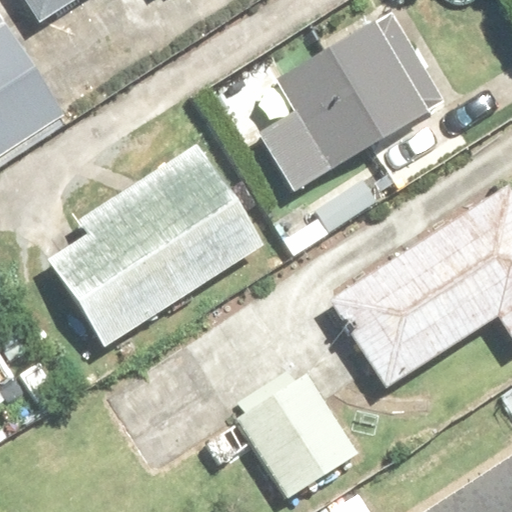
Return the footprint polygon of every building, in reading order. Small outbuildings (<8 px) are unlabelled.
[(21,0),(36,24),(75,0),(21,0)] [(448,108),(393,16),(247,102),(303,195),(448,108)] [(0,20),(0,159),(63,119),(0,20)] [(260,250),(196,156),(38,264),(102,357),(260,250)] [(509,362),(511,359),(511,219),(496,195),(327,302),(383,390),(486,325),(509,362)] [(303,379),(230,425),(284,511),(357,465),(303,379)] [(511,511),(511,464),(436,511),(511,511)]
